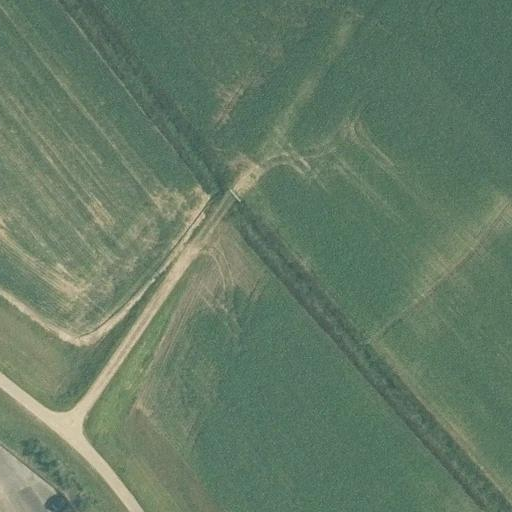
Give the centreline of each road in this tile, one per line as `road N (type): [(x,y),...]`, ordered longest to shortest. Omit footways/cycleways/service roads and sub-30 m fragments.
road 1 (track): [(68,432),(375,0)]
road 2 (unclassified): [(0,381),(68,432),(128,511)]
